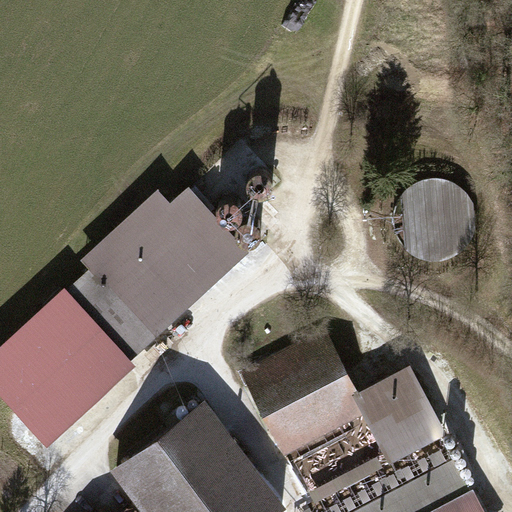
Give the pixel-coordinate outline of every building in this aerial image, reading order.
[(175,181),(50,298),(115,367),(241,250),(175,181)] [(327,326),(246,367),(288,451),(370,410),(356,384),(327,326)] [(356,384),(370,410),(393,457),(448,429),(411,356),(356,384)] [(201,401),(99,469),(127,511),(270,511),(274,509),(201,401)] [(478,511),(450,459),(349,511),(478,511)]
